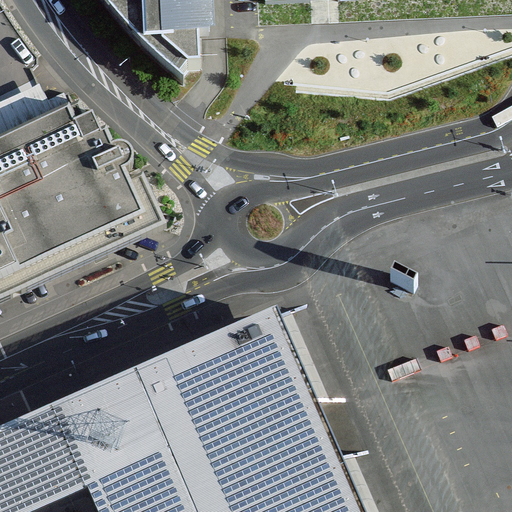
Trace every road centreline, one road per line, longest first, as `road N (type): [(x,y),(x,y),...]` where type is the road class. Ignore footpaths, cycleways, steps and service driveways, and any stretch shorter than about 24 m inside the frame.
road 1 (unknown): [(319,511),(254,359),(0,474)]
road 2 (primary): [(50,347),(221,287),(289,274),(339,231),(405,197)]
road 3 (tertiary): [(434,137),(319,165),(271,166),(223,156),(143,116)]
road 4 (primary): [(217,218),(233,252),(258,261),(330,211),(405,197)]
road 5 (primary): [(217,218),(195,254),(50,347)]
road 6 (primary): [(511,132),(359,174)]
road 7 (tertiary): [(40,0),(79,53),(143,116)]
road 8 (primary): [(359,174),(259,190),(217,218)]
road 9 (tertiary): [(143,116),(217,218)]
